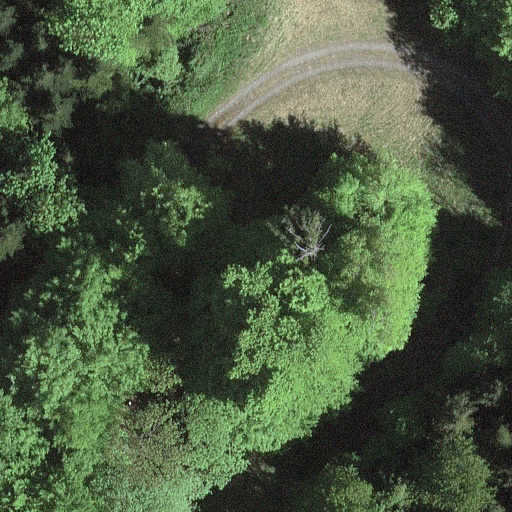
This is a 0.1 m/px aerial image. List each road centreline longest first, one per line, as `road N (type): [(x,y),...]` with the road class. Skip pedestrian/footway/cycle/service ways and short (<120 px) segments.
road 1 (track): [(0,302),(287,57),(352,42),(426,63),(487,92),(511,133)]
road 2 (track): [(511,225),(304,511)]
